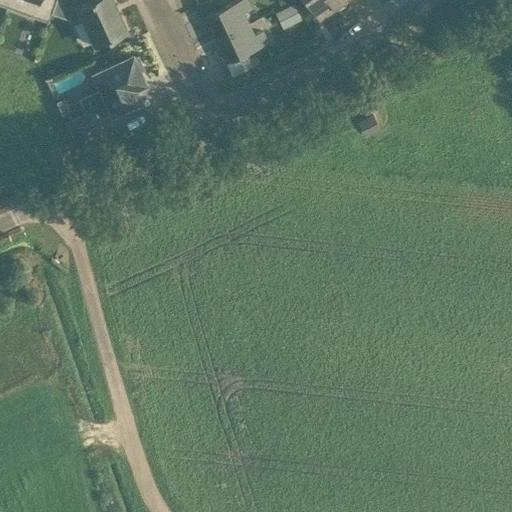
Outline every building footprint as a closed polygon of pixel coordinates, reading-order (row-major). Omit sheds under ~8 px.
[(48,21),(51,11),(55,0),(25,0),(22,9),(24,10),(47,18),(47,20),(48,21)] [(55,0),(51,11),(66,17),(72,0),(55,0)] [(79,0),(81,2),(77,4),(95,42),(127,28),(113,0),(79,0)] [(214,38),(247,23),(241,12),(251,6),(247,0),(233,0),(204,15),(214,38)] [(307,0),(319,17),(343,0),(307,0)] [(294,2),(282,8),(291,24),(302,18),(294,2)] [(252,33),(247,23),(214,38),(225,61),(267,41),(261,29),(252,33)] [(134,56),(133,52),(93,71),(108,102),(93,109),(68,120),(81,147),(105,136),(96,118),(112,111),(112,112),(117,109),(119,113),(132,107),(130,103),(141,98),(135,86),(146,81),(140,69),(143,67),(138,55),(134,56)] [(253,65),(261,61),(257,54),(250,58),(253,65)] [(360,120),(365,130),(378,124),(373,113),(360,120)]
